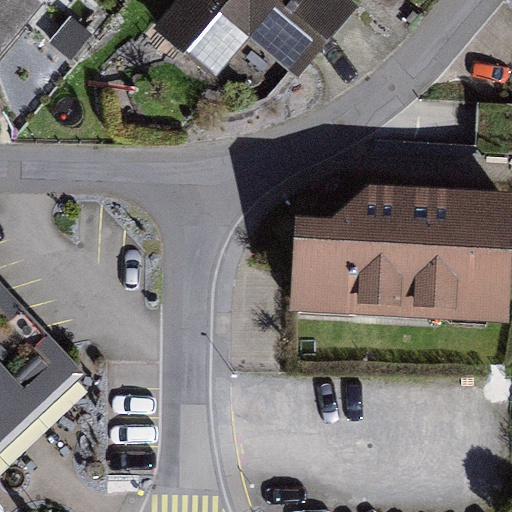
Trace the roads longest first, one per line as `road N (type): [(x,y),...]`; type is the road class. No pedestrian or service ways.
road 1 (residential): [(477,0),(324,139),(198,186)]
road 2 (residential): [(198,186),(185,511)]
road 3 (residential): [(198,186),(0,179)]
